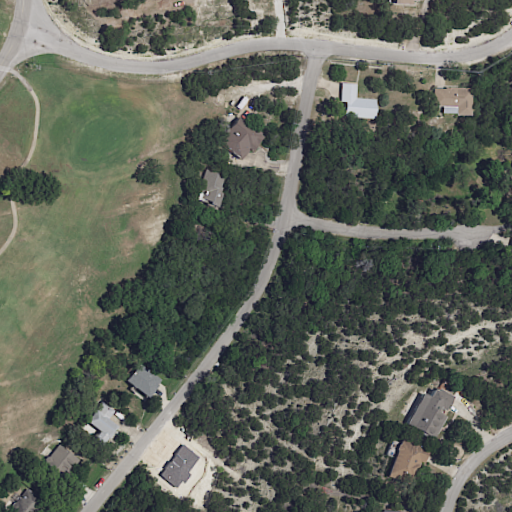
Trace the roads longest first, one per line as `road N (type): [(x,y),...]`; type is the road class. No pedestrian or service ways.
road 1 (residential): [(314,47),(286,214),(261,285),(80,511)]
road 2 (residential): [(24,28),(104,64),(149,69),(261,45),(314,47)]
road 3 (residential): [(286,214),(406,237),(493,226)]
road 4 (residential): [(314,47),(404,51),(501,28),(511,15)]
